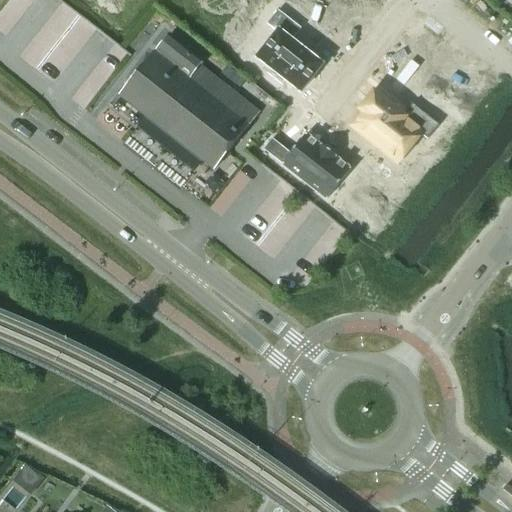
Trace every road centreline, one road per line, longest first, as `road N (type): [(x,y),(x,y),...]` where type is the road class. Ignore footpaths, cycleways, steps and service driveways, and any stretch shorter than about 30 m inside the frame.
road 1 (secondary): [(335,372),(0,112)]
road 2 (secondary): [(0,134),(212,299),(318,394)]
road 3 (residential): [(396,375),(508,233)]
road 4 (secondary): [(511,511),(410,429)]
